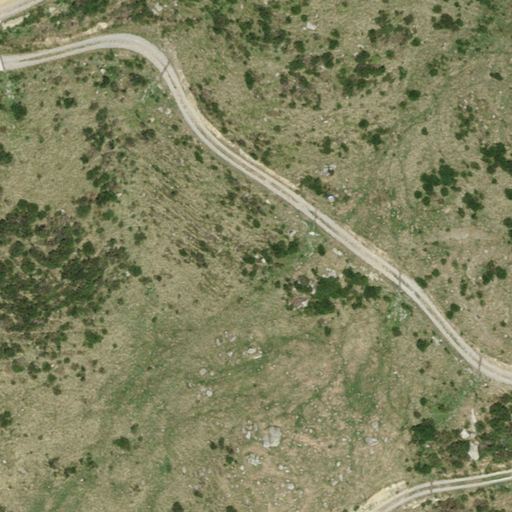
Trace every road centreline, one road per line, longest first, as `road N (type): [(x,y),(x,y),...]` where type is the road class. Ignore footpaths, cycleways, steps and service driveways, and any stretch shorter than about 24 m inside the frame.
road 1 (track): [(511,377),(476,362),(390,272),(212,145),(153,53),(120,41),(0,64)]
road 2 (track): [(374,511),(435,485),(511,471)]
